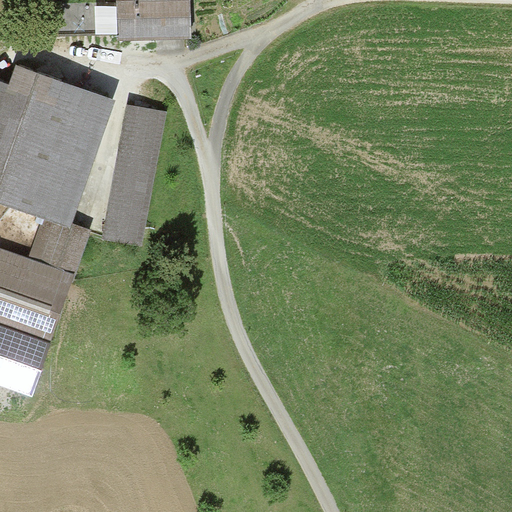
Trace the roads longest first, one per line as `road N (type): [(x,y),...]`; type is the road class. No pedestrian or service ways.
road 1 (track): [(328,511),(239,340),(224,296),(211,160),(167,63)]
road 2 (track): [(326,0),(167,63)]
road 3 (track): [(167,63),(44,54),(0,40)]
road 4 (track): [(211,160),(233,81),(261,31)]
